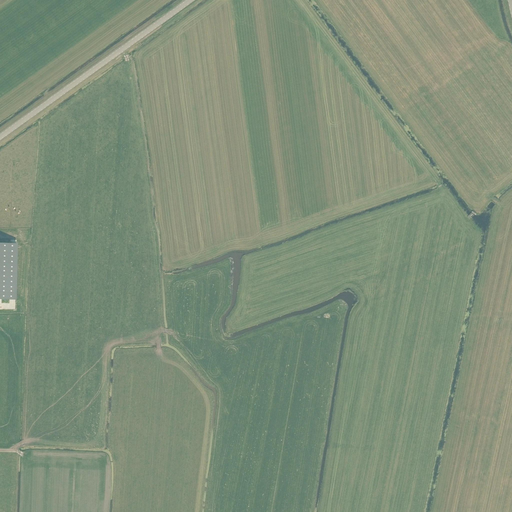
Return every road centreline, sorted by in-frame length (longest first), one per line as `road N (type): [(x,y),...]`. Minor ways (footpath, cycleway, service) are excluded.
road 1 (track): [(301,0),(468,219),(474,212)]
road 2 (secondary): [(0,137),(190,0)]
